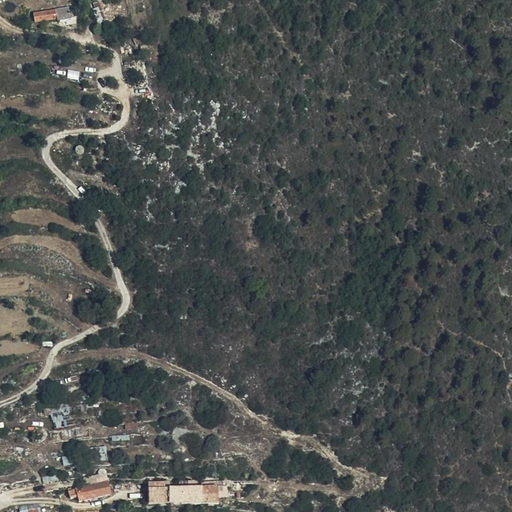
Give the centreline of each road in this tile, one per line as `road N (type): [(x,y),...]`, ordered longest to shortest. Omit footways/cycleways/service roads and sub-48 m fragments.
road 1 (track): [(0,403),(33,388),(58,347),(124,308),(91,206),(56,175),(46,151),(61,134),(116,128),(129,109),(113,55),(89,37),(10,30),(0,20)]
road 2 (track): [(267,428),(231,398),(125,352),(50,365)]
